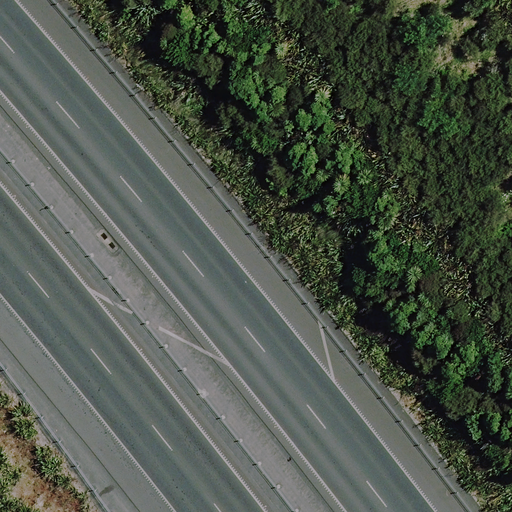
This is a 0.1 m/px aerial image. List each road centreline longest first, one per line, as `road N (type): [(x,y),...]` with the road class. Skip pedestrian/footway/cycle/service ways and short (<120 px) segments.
road 1 (motorway): [(0,38),(260,341),(386,511)]
road 2 (motorway): [(219,511),(0,241)]
